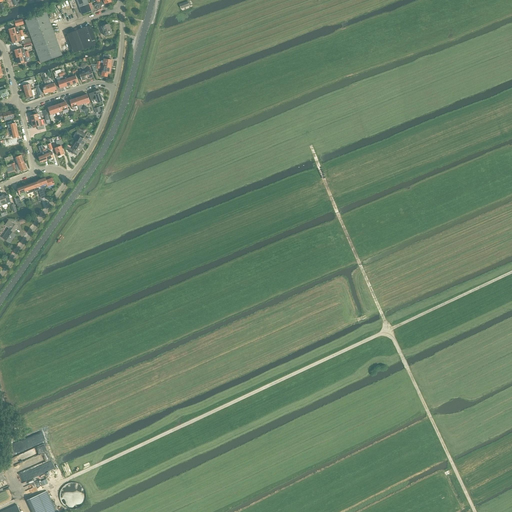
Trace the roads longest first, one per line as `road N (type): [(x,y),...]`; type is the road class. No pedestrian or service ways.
road 1 (track): [(511,271),(21,498),(27,511)]
road 2 (track): [(311,147),(475,511)]
road 3 (secondary): [(0,301),(115,126),(152,0)]
